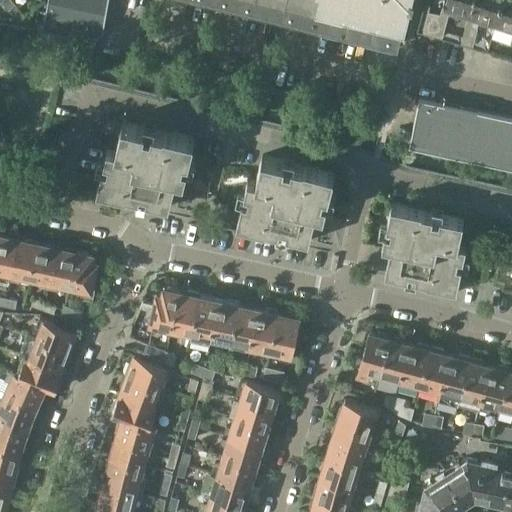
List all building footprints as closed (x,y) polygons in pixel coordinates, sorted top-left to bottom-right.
[(0,0),(8,9),(15,3),(12,0),(0,0)] [(47,0),(43,29),(96,38),(103,33),(108,0),(47,0)] [(403,25),(301,0),(216,0),(227,3),(294,19),(300,21),(397,44),(398,45),(403,25)] [(301,0),(403,25),(406,13),(409,0),(301,0)] [(467,36),(476,0),(444,0),(441,11),(428,8),(424,25),(443,30),(447,17),(449,9),(468,14),(462,35),(467,36)] [(495,22),(501,0),(476,0),(467,36),(470,37),(475,17),(495,22)] [(511,0),(501,0),(495,22),(511,26),(511,35),(511,36),(509,47),(511,47),(511,0)] [(417,28),(465,41),(467,36),(462,35),(468,14),(449,9),(447,17),(443,30),(424,25),(428,8),(423,7),(417,28)] [(465,41),(488,48),(495,22),(475,17),(470,37),(467,36),(465,41)] [(511,36),(511,35),(511,26),(495,22),(488,48),(511,54),(511,47),(509,47),(511,36)] [(511,116),(420,97),(410,143),(511,165),(511,116)] [(116,148),(108,146),(97,190),(127,197),(127,198),(128,196),(169,206),(176,179),(184,181),(195,136),(165,129),(164,130),(123,120),(116,148)] [(237,224),(267,232),(267,231),(309,241),(316,213),(324,215),(335,171),(305,163),(304,165),(263,155),(256,182),(249,181),(248,180),(237,224)] [(466,249),(466,248),(458,246),(464,218),(422,209),(422,208),(392,201),(382,246),(391,248),(385,275),(385,276),(427,284),(427,286),(457,292),(466,249)] [(0,278),(8,281),(9,277),(14,252),(17,237),(0,233),(0,278)] [(14,252),(9,277),(19,279),(20,274),(29,276),(37,241),(17,237),(14,252)] [(37,241),(29,276),(41,279),(40,283),(48,285),(49,281),(57,245),(37,241)] [(49,281),(48,285),(57,287),(58,282),(69,285),(77,250),(57,245),(49,281)] [(77,250),(69,285),(80,287),(78,297),(93,300),(97,282),(93,282),(97,261),(91,259),(93,253),(77,250)] [(144,301),(142,308),(153,311),(150,326),(171,331),(180,290),(179,289),(178,287),(169,285),(167,287),(164,286),(162,293),(157,292),(155,303),(144,301)] [(180,290),(171,331),(191,335),(200,292),(189,289),(187,291),(180,290)] [(200,292),(191,335),(211,340),(220,299),(213,297),(212,294),(200,292)] [(33,302),(43,306),(46,299),(35,295),(33,302)] [(5,296),(3,303),(15,306),(17,298),(5,296)] [(220,299),(211,340),(230,344),(239,301),(228,298),(226,300),(220,299)] [(56,303),(46,299),(43,306),(54,310),(56,303)] [(239,301),(230,344),(250,349),(257,320),(259,307),(252,306),(251,303),(239,301)] [(66,302),(62,312),(81,320),(85,309),(66,302)] [(257,320),(250,349),(270,353),(279,310),(268,307),(266,309),(259,307),(257,320)] [(279,310),(270,353),(280,355),(280,358),(290,360),(299,316),(291,314),(291,312),(279,310)] [(40,317),(37,325),(41,327),(38,336),(42,338),(72,349),(76,339),(74,338),(77,330),(40,317)] [(369,331),(358,374),(367,377),(368,373),(379,376),(385,356),(391,334),(378,331),(377,333),(369,331)] [(25,341),(21,352),(25,353),(62,367),(65,360),(67,360),(72,349),(42,338),(38,336),(34,334),(28,332),(25,341)] [(385,356),(379,376),(399,381),(402,372),(410,342),(403,341),(404,338),(391,334),(385,356)] [(147,342),(144,353),(164,360),(166,352),(167,349),(147,342)] [(402,372),(399,381),(420,387),(423,376),(431,345),(418,342),(418,345),(410,342),(402,372)] [(423,376),(420,387),(439,392),(449,361),(450,354),(443,352),(444,349),(431,345),(423,376)] [(177,356),(166,352),(164,360),(174,364),(177,356)] [(18,373),(18,374),(45,383),(44,385),(48,386),(56,389),(56,388),(59,385),(62,377),(61,375),(62,372),(60,372),(62,367),(25,353),(18,373)] [(439,392),(438,398),(458,404),(459,402),(460,398),(464,384),(471,357),(458,353),(458,356),(450,354),(449,361),(439,392)] [(131,362),(127,372),(145,378),(162,385),(165,378),(168,379),(172,369),(135,356),(132,363),(131,362)] [(460,398),(459,402),(469,405),(479,408),(491,364),(484,363),(484,360),(471,357),(464,384),(460,398)] [(233,370),(245,373),(247,363),(235,360),(233,370)] [(205,365),(193,361),(190,371),(201,375),(201,372),(205,365)] [(247,363),(245,373),(256,375),(258,366),(247,363)] [(491,364),(479,408),(488,410),(489,406),(501,409),(502,405),(511,368),(498,364),(498,366),(491,364)] [(201,372),(201,375),(202,375),(212,378),(214,369),(205,365),(201,372)] [(284,370),(266,366),(264,378),(282,382),(284,370)] [(502,405),(501,409),(511,411),(511,368),(502,405)] [(0,380),(0,388),(1,389),(5,390),(40,403),(48,386),(44,385),(45,383),(18,374),(18,373),(10,370),(9,370),(7,377),(2,375),(0,380)] [(125,385),(122,392),(158,405),(160,398),(157,397),(162,385),(145,378),(127,372),(123,385),(125,385)] [(212,378),(202,375),(200,384),(210,387),(213,379),(212,378)] [(198,379),(189,376),(186,388),(194,390),(198,379)] [(241,377),(235,395),(274,408),(276,402),(277,403),(281,392),(279,391),(280,389),(241,377)] [(210,387),(200,384),(196,397),(206,400),(209,388),(210,389),(210,387)] [(0,416),(28,426),(30,421),(33,413),(35,414),(40,403),(5,390),(1,400),(0,399),(0,416)] [(115,401),(112,408),(114,411),(114,412),(123,416),(123,414),(150,424),(150,423),(157,426),(157,424),(152,422),(156,409),(153,408),(155,405),(157,406),(158,405),(122,392),(120,398),(119,398),(118,399),(115,401)] [(383,402),(391,408),(395,395),(386,392),(383,402)] [(235,395),(229,413),(233,415),(235,415),(270,427),(274,415),(272,415),(274,408),(235,395)] [(395,395),(391,408),(400,414),(403,404),(404,397),(395,395)] [(341,406),(337,417),(342,419),(372,426),(379,428),(385,409),(346,398),(343,406),(341,406)] [(182,404),(179,414),(183,415),(187,416),(190,406),(182,404)] [(415,408),(403,404),(400,414),(412,418),(415,408)] [(436,413),(424,411),(421,423),(432,425),(436,413)] [(193,412),(190,422),(198,424),(201,415),(193,412)] [(436,413),(432,425),(441,427),(443,414),(436,413)] [(119,421),(116,432),(117,432),(154,446),(160,427),(157,426),(150,423),(150,424),(123,414),(123,416),(121,421),(119,421)] [(184,430),(187,416),(183,415),(179,414),(175,427),(184,430)] [(226,425),(224,433),(262,445),(264,438),(266,439),(270,427),(235,415),(232,427),(226,425)] [(0,441),(0,442),(23,449),(26,438),(24,437),(27,429),(28,426),(0,416),(0,441)] [(335,429),(333,437),(360,444),(372,447),(379,428),(372,426),(342,419),(337,417),(333,429),(335,429)] [(405,423),(399,419),(395,431),(401,433),(405,423)] [(469,433),(473,434),(475,424),(475,422),(465,420),(462,432),(469,433)] [(198,424),(190,422),(187,435),(195,437),(198,424)] [(484,423),(475,422),(475,424),(473,434),(480,436),(482,436),(484,423)] [(412,427),(408,429),(406,435),(412,442),(420,435),(412,427)] [(113,442),(110,453),(145,463),(148,455),(151,456),(154,446),(117,432),(115,442),(113,442)] [(224,433),(220,443),(226,445),(223,454),(258,465),(261,453),(260,453),(262,445),(224,433)] [(480,436),(473,434),(469,433),(467,445),(486,448),(488,439),(480,438),(480,436)] [(327,457),(361,466),(364,455),(368,458),(372,447),(360,444),(333,437),(330,445),(328,444),(324,456),(327,457)] [(488,439),(486,448),(497,450),(498,441),(488,439)] [(0,463),(1,463),(17,468),(19,460),(20,460),(23,449),(0,442),(0,441),(0,463)] [(172,442),(170,451),(177,453),(180,444),(172,442)] [(387,452),(396,455),(399,445),(390,442),(387,452)] [(174,466),(177,453),(170,451),(166,464),(174,466)] [(182,451),(179,461),(187,464),(190,453),(182,451)] [(396,455),(387,452),(384,463),(392,466),(396,455)] [(106,474),(106,477),(143,488),(144,484),(146,477),(142,476),(145,463),(110,453),(107,465),(109,465),(106,474)] [(215,463),(212,472),(250,484),(253,476),(254,477),(258,465),(223,454),(220,464),(215,463)] [(491,501),(502,504),(511,464),(497,461),(498,457),(484,454),(482,459),(479,473),(485,482),(482,497),(490,499),(491,501)] [(323,467),(321,475),(359,485),(361,477),(358,476),(361,466),(327,457),(324,456),(321,467),(323,467)] [(444,469),(467,502),(475,497),(476,495),(482,497),(485,482),(479,473),(482,459),(468,456),(459,462),(457,459),(444,469)] [(187,464),(179,461),(176,474),(184,476),(187,464)] [(0,463),(0,483),(13,487),(16,476),(14,476),(17,468),(1,463),(0,463)] [(511,464),(502,504),(511,505),(511,464)] [(419,497),(418,499),(435,502),(443,510),(450,511),(455,511),(457,507),(459,507),(467,502),(444,469),(442,465),(427,474),(431,479),(422,485),(419,497)] [(172,473),(163,471),(158,491),(167,494),(172,473)] [(205,479),(202,489),(211,492),(246,503),(250,492),(248,491),(250,484),(212,472),(208,471),(205,479)] [(388,492),(397,494),(405,496),(409,479),(392,474),(388,492)] [(348,504),(350,504),(352,494),(356,495),(359,485),(321,475),(319,483),(317,482),(313,494),(348,504)] [(98,497),(97,501),(127,508),(134,510),(135,504),(139,505),(141,497),(142,491),(143,488),(106,477),(105,479),(105,482),(102,490),(99,490),(98,497)] [(376,489),(384,491),(386,481),(378,479),(376,489)] [(0,504),(5,506),(7,499),(9,500),(10,497),(13,487),(0,483),(0,504)] [(380,504),(384,491),(376,489),(372,502),(380,504)] [(202,501),(199,511),(203,511),(243,511),(246,503),(211,492),(208,503),(202,501)] [(388,492),(385,503),(394,505),(397,494),(388,492)] [(348,511),(350,504),(348,504),(313,494),(310,505),(312,506),(310,511),(348,511)] [(179,498),(170,495),(167,508),(176,510),(179,498)] [(156,508),(156,509),(162,510),(164,510),(166,498),(158,496),(158,497),(156,508)] [(418,499),(415,511),(450,511),(443,510),(435,502),(418,499)] [(97,501),(94,511),(133,511),(134,510),(127,508),(97,501)]
